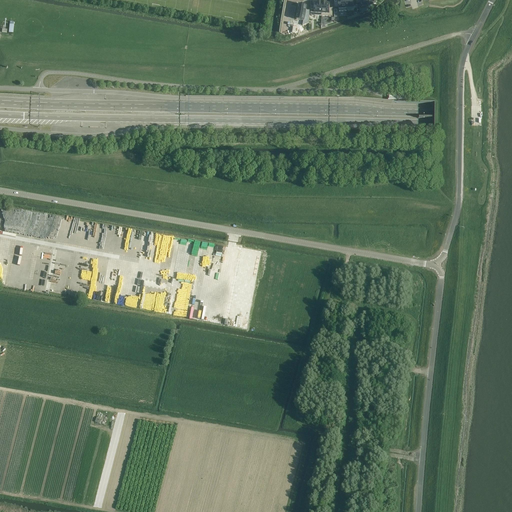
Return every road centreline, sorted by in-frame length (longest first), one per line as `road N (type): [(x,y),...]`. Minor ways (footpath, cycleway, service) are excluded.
road 1 (primary): [(0,114),(511,123)]
road 2 (primary): [(511,112),(0,103)]
road 3 (unclassified): [(435,265),(0,190)]
road 4 (track): [(349,251),(295,406),(301,423),(320,436),(302,511)]
road 5 (unclassified): [(435,265),(459,201),(465,53),(491,0)]
road 6 (unclassified): [(417,511),(441,273),(435,265)]
road 7 (track): [(402,455),(414,321),(327,298)]
road 8 (unknown): [(0,231),(148,261)]
